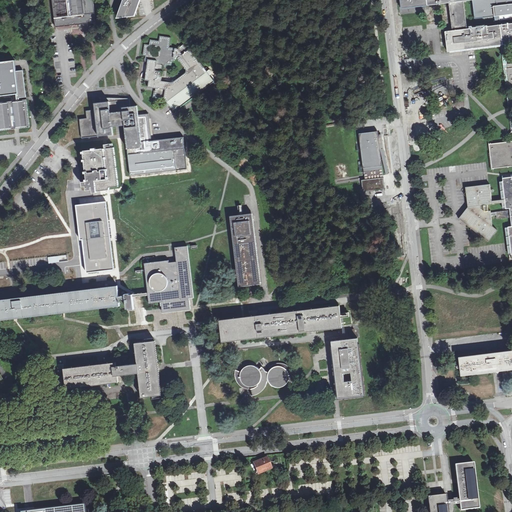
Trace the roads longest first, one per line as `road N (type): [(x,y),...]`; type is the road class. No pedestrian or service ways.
road 1 (tertiary): [(384,0),(432,406)]
road 2 (unclassified): [(146,459),(420,429)]
road 3 (unclassified): [(418,416),(146,449)]
road 4 (tertiary): [(0,193),(118,51),(188,0)]
road 5 (unclassified): [(0,478),(146,459)]
road 6 (unclassified): [(146,449),(0,467)]
